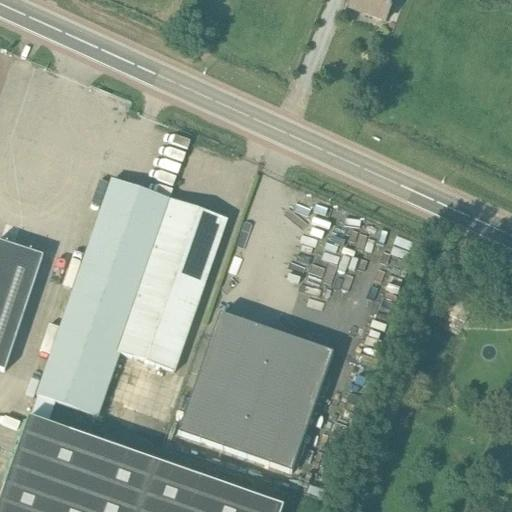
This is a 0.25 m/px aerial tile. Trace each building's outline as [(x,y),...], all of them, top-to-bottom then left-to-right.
[(392,0),(354,0),(351,10),(383,23),(392,0)] [(38,399),(51,404),(95,419),(117,356),(170,203),(112,183),(37,399),(38,399)] [(170,203),(117,356),(173,376),(227,223),(170,203)] [(0,368),(6,371),(45,256),(0,240),(0,368)] [(456,300),(448,317),(466,325),(474,308),(456,300)] [(219,317),(177,438),(291,477),(333,357),(219,317)] [(51,404),(38,399),(30,422),(43,426),(51,404)] [(0,511),(279,511),(281,509),(43,426),(30,422),(28,421),(0,502),(0,511)]
